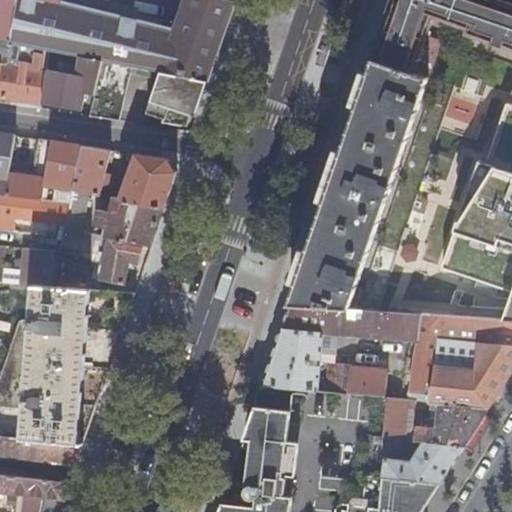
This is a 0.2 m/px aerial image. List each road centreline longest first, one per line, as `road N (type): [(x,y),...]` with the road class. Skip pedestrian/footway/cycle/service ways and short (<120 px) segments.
road 1 (primary): [(259,172),(141,511)]
road 2 (residential): [(259,172),(139,142),(0,121)]
road 3 (primary): [(320,0),(259,172)]
